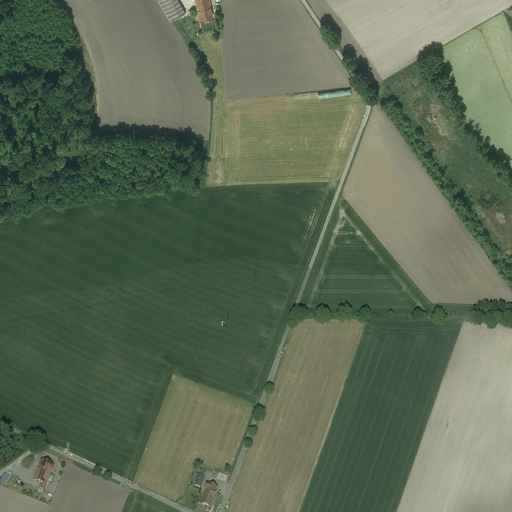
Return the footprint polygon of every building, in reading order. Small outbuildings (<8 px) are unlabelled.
[(177,0),(157,0),(170,21),(174,18),(185,12),(177,0)] [(208,0),(195,0),(199,19),(212,16),(208,0)] [(53,465),(41,461),(33,480),(41,483),(39,488),(44,490),(53,465)] [(6,483),(11,474),(7,471),(1,480),(6,483)] [(204,476),(196,473),(192,484),(200,488),(204,476)] [(217,488),(207,485),(205,490),(206,491),(201,504),(210,507),(217,488)]
